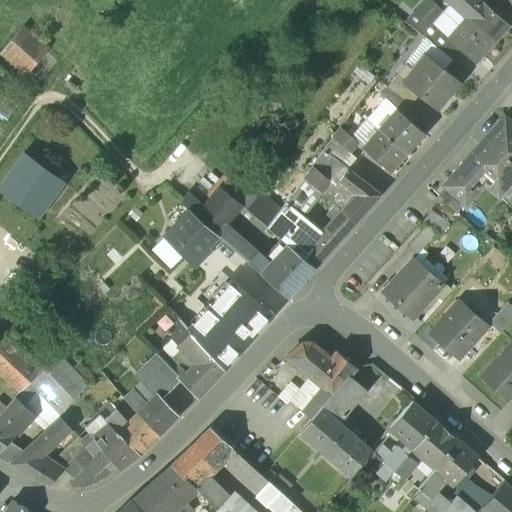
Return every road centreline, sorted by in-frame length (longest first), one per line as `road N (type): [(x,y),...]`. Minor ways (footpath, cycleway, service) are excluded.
road 1 (residential): [(321,309),(290,319),(100,511)]
road 2 (residential): [(499,82),(329,279),(321,309)]
road 3 (residential): [(511,475),(404,367),(321,309)]
